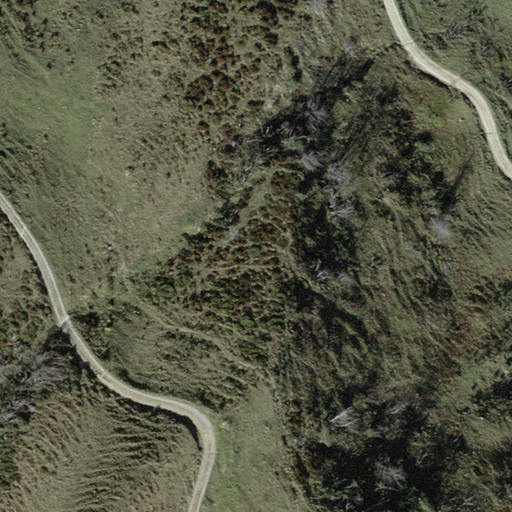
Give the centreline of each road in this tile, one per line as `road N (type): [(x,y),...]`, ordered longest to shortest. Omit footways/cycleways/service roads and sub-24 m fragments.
road 1 (track): [(0,199),(29,238),(83,349),(111,384),(188,409),(205,423),(209,466),(194,511)]
road 2 (track): [(511,171),(484,110),(410,47),(390,0)]
